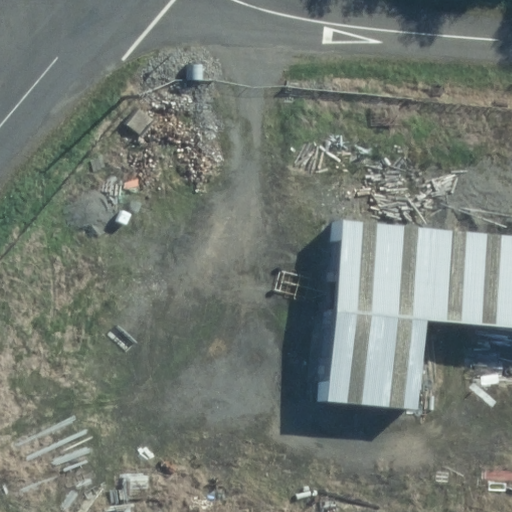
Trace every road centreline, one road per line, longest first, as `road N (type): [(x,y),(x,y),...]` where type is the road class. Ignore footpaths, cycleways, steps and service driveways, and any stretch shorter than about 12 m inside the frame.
road 1 (residential): [(511,51),(365,39),(196,0)]
road 2 (residential): [(0,126),(103,0)]
